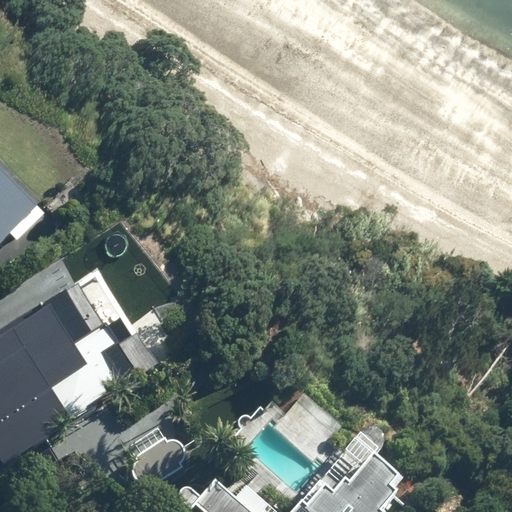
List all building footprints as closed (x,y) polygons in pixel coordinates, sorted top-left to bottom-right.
[(0,251),(41,211),(0,169),(0,251)] [(127,282),(101,265),(0,329),(0,469),(165,364),(160,333),(147,305),(127,282)] [(295,491),(318,466),(311,460),(342,427),(301,389),(247,446),(295,491)] [(243,414),(225,393),(207,409),(224,430),(243,414)] [(139,464),(153,489),(191,467),(176,442),(139,464)] [(388,511),(412,487),(378,456),(347,489),(325,469),(289,508),(254,476),(238,492),(205,461),(166,501),(177,511),(388,511)]
